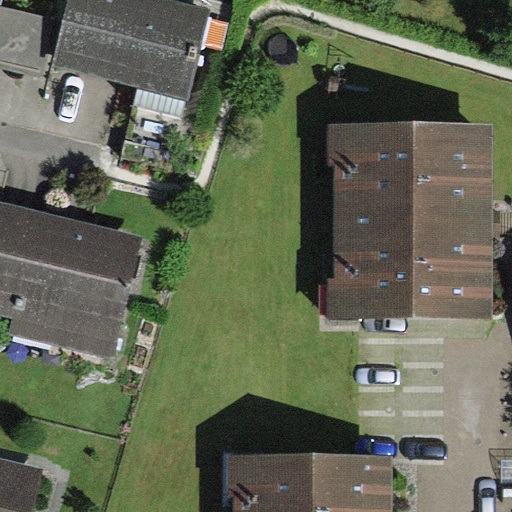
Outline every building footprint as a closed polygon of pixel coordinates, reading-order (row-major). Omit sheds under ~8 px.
[(200,17),(132,0),(77,0),(60,71),(179,100),(200,17)] [(480,137),(336,138),(337,317),(481,317),(480,137)] [(134,244),(0,214),(0,312),(23,317),(20,329),(110,349),(134,244)] [(25,511),(35,470),(0,461),(0,511),(25,511)] [(233,463),(232,511),(382,511),(383,464),(233,463)]
